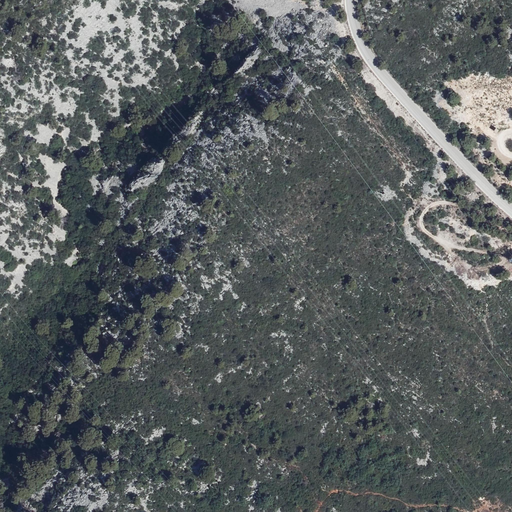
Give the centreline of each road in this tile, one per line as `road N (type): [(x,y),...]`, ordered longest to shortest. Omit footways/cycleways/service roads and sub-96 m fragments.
road 1 (tertiary): [(511,205),(385,76),(358,36),(351,0)]
road 2 (track): [(511,216),(443,201),(424,216),(426,230),(450,247),(505,256)]
road 3 (track): [(490,511),(412,508),(375,492),(343,491),(325,497),(316,511)]
